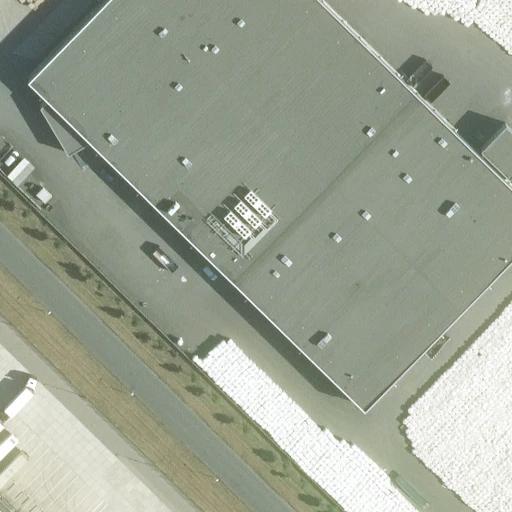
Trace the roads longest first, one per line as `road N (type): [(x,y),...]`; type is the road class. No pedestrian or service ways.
road 1 (unknown): [(0,97),(399,495),(511,381)]
road 2 (unclassified): [(274,511),(0,239)]
